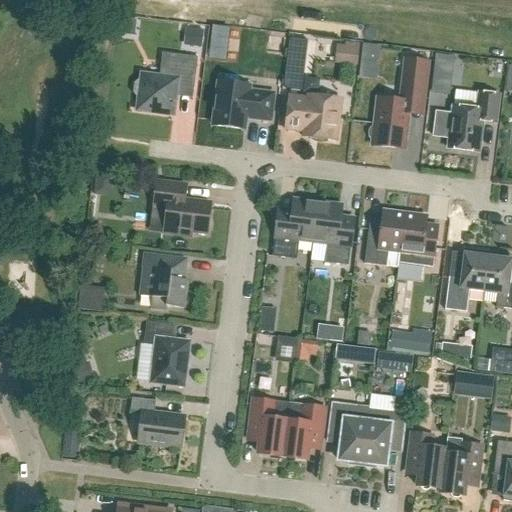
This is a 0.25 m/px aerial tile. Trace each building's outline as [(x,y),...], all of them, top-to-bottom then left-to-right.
[(288,40),(282,88),(299,90),(305,42),(288,40)] [(345,48),(343,64),(355,65),(358,45),(346,44),(345,48)] [(360,44),(358,61),(377,63),(379,47),(360,44)] [(193,92),(198,58),(162,54),(159,78),(142,76),(141,79),(135,84),(133,94),(139,100),(137,111),(173,116),(176,90),(193,92)] [(410,99),(424,100),(428,64),(414,62),(410,99)] [(431,79),(429,93),(448,95),(449,82),(431,79)] [(219,83),(213,127),(244,130),(245,119),(270,122),(274,95),(249,92),(249,87),(219,83)] [(433,137),(449,139),(448,150),(478,153),(482,122),(495,124),(499,96),(479,93),(477,110),(453,107),(452,115),(436,113),(433,137)] [(307,96),(307,99),(289,97),(285,131),(303,133),(302,138),(336,142),(341,100),(307,96)] [(402,102),(377,99),(374,127),(370,129),(368,134),(369,138),(372,142),(372,146),(404,150),(409,114),(410,103),(402,102)] [(192,233),(207,235),(211,204),(185,201),(186,186),(156,182),(153,207),(166,209),(163,234),(191,237),(192,233)] [(278,211),(272,257),(296,260),(299,241),(313,243),(318,204),(294,201),(292,213),(278,211)] [(340,218),(342,207),(318,204),(313,243),(327,244),(324,264),(348,267),(354,220),(340,218)] [(369,230),(364,265),(386,267),(388,252),(400,253),(405,215),(383,212),(380,232),(369,230)] [(400,253),(399,264),(421,267),(433,268),(437,239),(424,238),(427,218),(405,215),(400,253)] [(121,257),(122,247),(100,244),(98,253),(121,257)] [(445,310),(466,313),(469,291),(483,293),(488,254),(464,251),(461,280),(449,278),(445,310)] [(123,253),(123,256),(98,257),(100,291),(141,288),(139,252),(123,253)] [(496,308),(511,310),(511,286),(509,286),(511,258),(511,256),(488,254),(483,293),(498,295),(496,308)] [(167,308),(184,310),(187,281),(184,281),(186,260),(144,255),(143,270),(140,297),(152,298),(151,309),(166,311),(167,308)] [(79,309),(89,310),(91,289),(81,288),(79,309)] [(259,322),(257,332),(271,334),(273,324),(259,322)] [(155,346),(150,384),(184,388),(190,343),(174,341),(176,328),(147,324),(145,344),(155,346)] [(319,326),(318,338),(341,341),(342,328),(319,326)] [(412,334),(392,331),(389,349),(428,354),(431,332),(412,330),(412,334)] [(359,333),(357,346),(370,347),(372,334),(359,333)] [(284,339),(282,362),(295,363),(298,341),(284,339)] [(443,344),(442,355),(456,357),(457,346),(443,344)] [(334,346),(333,361),(348,363),(350,348),(334,346)] [(378,354),(376,369),(411,373),(413,358),(378,354)] [(419,360),(417,372),(426,373),(430,370),(431,361),(419,360)] [(86,364),(74,368),(79,382),(91,379),(86,364)] [(469,375),(457,374),(454,395),(466,396),(469,375)] [(494,378),(483,377),(480,398),(492,399),(494,378)] [(376,404),(400,408),(402,394),(379,390),(376,404)] [(181,449),(184,417),(154,414),(156,402),(132,399),(130,411),(142,413),(138,444),(181,449)] [(282,458),(289,405),(253,401),(248,441),(260,443),(258,455),(282,458)] [(324,410),(289,405),(282,458),(306,461),(308,449),(319,450),(324,410)] [(348,463),(348,466),(362,468),(369,410),(333,405),(329,436),(341,438),(339,462),(348,463)] [(389,444),(401,445),(405,414),(369,410),(362,468),(376,469),(376,466),(386,467),(389,444)] [(511,425),(511,417),(495,416),(493,432),(511,434),(511,425)] [(431,489),(440,490),(441,490),(445,454),(446,454),(446,451),(445,450),(431,449),(433,438),(411,435),(408,456),(406,473),(418,474),(417,487),(419,488),(422,491),(427,492),(431,489)] [(458,500),(462,497),(464,497),(465,484),(477,485),(479,469),(482,448),(461,445),(462,440),(447,439),(446,451),(446,454),(445,454),(441,490),(440,490),(439,494),(440,494),(450,495),(453,499),(458,500)] [(506,476),(502,502),(511,503),(511,444),(498,442),(493,475),(506,476)] [(65,445),(63,457),(75,458),(76,446),(65,445)]
